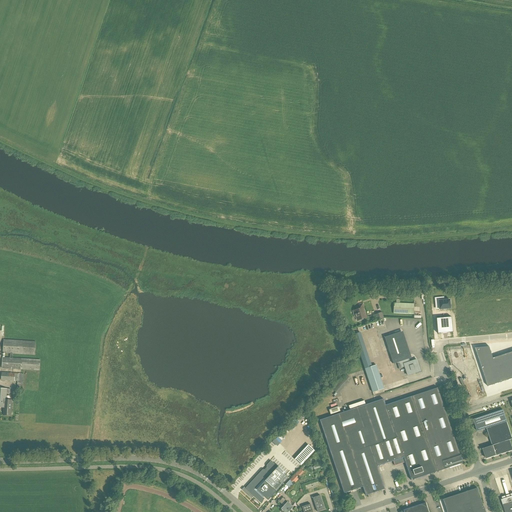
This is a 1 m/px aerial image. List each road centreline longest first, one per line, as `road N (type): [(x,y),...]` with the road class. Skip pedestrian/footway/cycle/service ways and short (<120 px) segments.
road 1 (track): [(0,142),(113,190),(275,231),(383,238),(511,229)]
road 2 (secondary): [(248,511),(198,473),(161,460),(0,462)]
road 3 (residential): [(478,470),(437,342),(511,336)]
road 4 (residential): [(358,511),(478,470)]
